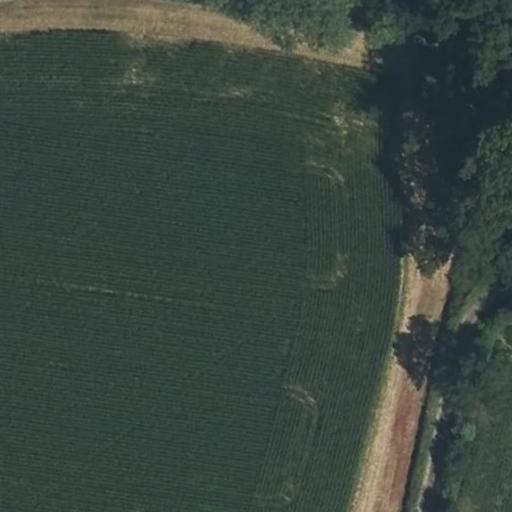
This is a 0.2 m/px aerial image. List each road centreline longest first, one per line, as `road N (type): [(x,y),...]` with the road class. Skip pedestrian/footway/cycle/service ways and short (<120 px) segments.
road 1 (track): [(363,511),(424,283),(446,58),(162,19),(0,16)]
road 2 (track): [(426,511),(457,352),(475,312),(511,291)]
